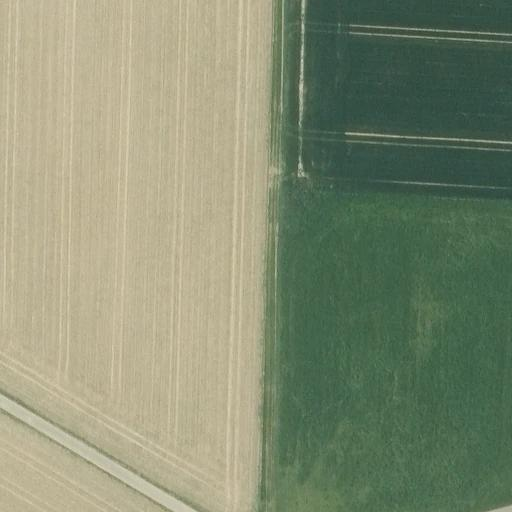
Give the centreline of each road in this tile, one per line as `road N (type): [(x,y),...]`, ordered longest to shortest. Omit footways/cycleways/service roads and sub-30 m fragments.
road 1 (track): [(270,511),(280,0)]
road 2 (track): [(181,511),(0,403)]
